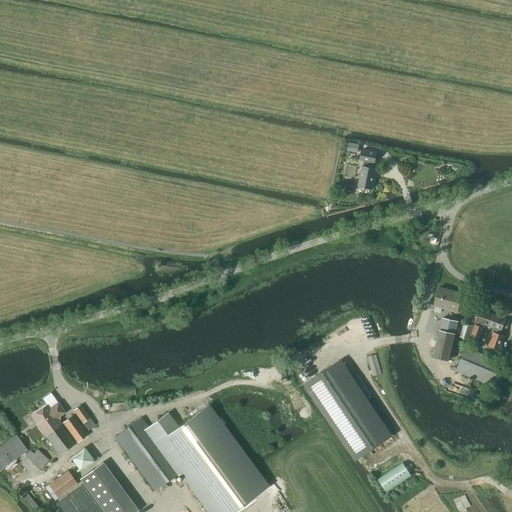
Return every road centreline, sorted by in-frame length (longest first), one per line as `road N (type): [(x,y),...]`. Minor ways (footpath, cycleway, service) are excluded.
road 1 (unclassified): [(0,342),(448,202)]
road 2 (unclassified): [(511,296),(445,264),(448,202)]
